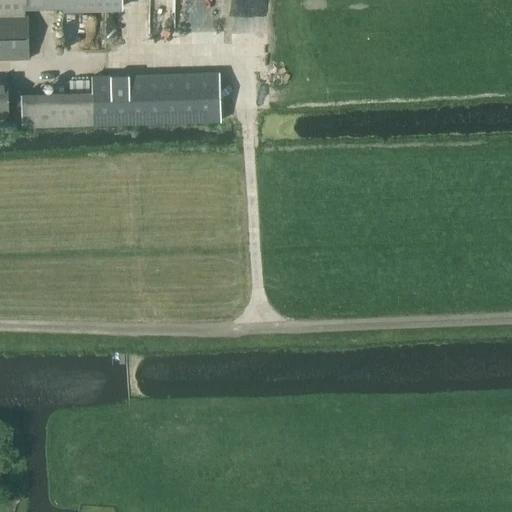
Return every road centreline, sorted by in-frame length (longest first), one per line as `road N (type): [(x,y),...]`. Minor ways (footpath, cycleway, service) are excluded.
road 1 (track): [(511,317),(261,328),(0,322)]
road 2 (track): [(261,328),(245,58),(137,61),(135,0)]
